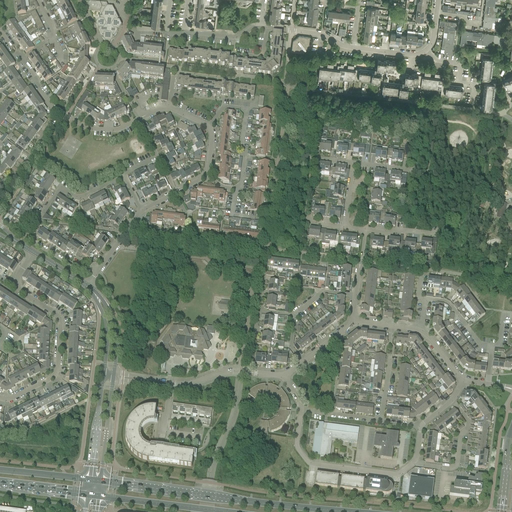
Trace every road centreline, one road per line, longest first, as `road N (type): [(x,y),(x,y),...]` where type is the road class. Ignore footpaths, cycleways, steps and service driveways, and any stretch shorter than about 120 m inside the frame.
road 1 (primary): [(357,511),(100,481)]
road 2 (residential): [(300,410),(296,444),(311,463),(397,475),(417,455),(421,426)]
road 3 (residential): [(91,277),(28,243),(28,235),(57,191),(87,193),(120,176)]
road 4 (residential): [(9,286),(57,317),(55,371),(0,397)]
road 5 (unclassified): [(122,377),(192,383),(230,371),(283,375)]
road 6 (residential): [(231,191),(241,109),(225,106),(207,126)]
road 7 (residential): [(421,426),(300,410)]
road 8 (primary): [(98,496),(218,511)]
